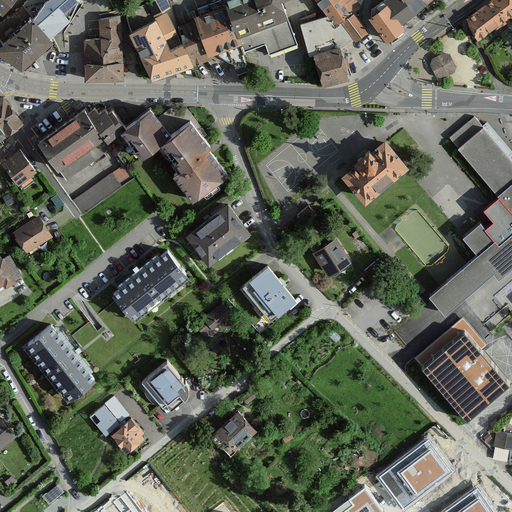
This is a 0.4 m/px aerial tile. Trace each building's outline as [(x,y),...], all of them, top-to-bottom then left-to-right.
[(0,0),(0,12),(10,0),(0,0)] [(28,0),(24,4),(50,35),(70,19),(78,0),(28,0)] [(151,0),(148,2),(155,15),(169,8),(164,0),(151,0)] [(179,28),(193,63),(210,57),(209,53),(214,51),(220,56),(229,61),(233,63),(247,65),(242,52),(224,2),(222,3),(221,0),(219,0),(197,8),(200,15),(196,16),(198,20),(179,28)] [(224,2),(242,52),(265,42),(270,53),(297,43),(281,0),(225,0),(226,1),(224,2)] [(341,22),(354,39),(367,29),(353,11),(360,6),(355,0),(316,0),(327,15),(336,26),(341,22)] [(384,0),(383,1),(399,22),(424,4),(428,0),(384,0)] [(511,0),(491,0),(468,18),(478,38),(509,16),(511,17),(511,16),(511,23),(510,25),(511,27),(511,0)] [(389,37),(392,42),(402,35),(399,32),(404,28),(399,22),(383,1),(371,9),(371,17),(387,38),(389,37)] [(50,35),(24,4),(0,24),(0,50),(21,66),(52,39),(49,36),(50,35)] [(193,63),(179,28),(177,30),(167,13),(144,26),(140,19),(147,16),(143,8),(126,16),(131,33),(153,77),(176,70),(178,76),(195,71),(192,63),(193,63)] [(85,39),(86,78),(122,77),(121,36),(119,15),(100,19),(101,38),(85,39)] [(314,54),(341,49),(354,39),(341,22),(336,26),(327,15),(300,23),(309,56),(314,54)] [(341,49),(314,54),(323,84),(352,76),(346,57),(343,58),(341,49)] [(444,53),(432,59),(430,65),(436,76),(443,78),(454,72),(456,66),(450,55),(444,53)] [(0,137),(5,134),(4,133),(14,127),(20,121),(3,96),(0,97),(0,137)] [(88,107),(40,139),(62,171),(105,137),(111,145),(126,133),(131,128),(115,108),(111,112),(108,107),(102,112),(98,107),(92,112),(88,107)] [(131,128),(126,133),(146,158),(162,145),(176,134),(156,109),(131,128)] [(478,252),(429,293),(445,311),(494,271),(498,277),(511,264),(511,159),(474,115),(449,137),(498,195),(484,207),(493,219),(486,226),(480,221),(463,235),(478,252)] [(176,134),(162,145),(184,172),(176,178),(196,202),(233,173),(192,121),(176,134)] [(360,163),(347,175),(366,197),(404,165),(385,142),(371,153),(369,150),(358,160),(360,163)] [(3,165),(21,188),(41,172),(22,149),(3,165)] [(75,196),(85,210),(136,174),(126,160),(75,196)] [(228,204),(188,235),(209,262),(249,232),(228,204)] [(313,210),(308,205),(297,214),(302,220),(313,210)] [(40,216),(15,231),(29,253),(54,238),(40,216)] [(335,240),(316,252),(332,276),(351,265),(335,240)] [(114,293),(132,316),(187,273),(168,250),(114,293)] [(0,260),(0,292),(19,282),(5,258),(0,260)] [(384,264),(379,258),(364,270),(370,276),(384,264)] [(267,265),(243,284),(270,318),(295,298),(267,265)] [(412,294),(399,278),(388,286),(401,303),(412,294)] [(222,303),(197,324),(204,333),(218,322),(221,325),(233,315),(222,303)] [(247,327),(239,319),(233,325),(240,333),(247,327)] [(51,324),(27,342),(71,397),(94,378),(51,324)] [(465,329),(421,365),(467,418),(510,382),(465,329)] [(167,359),(142,381),(163,406),(179,393),(185,399),(187,396),(188,394),(189,391),(189,389),(189,387),(188,384),(187,382),(185,380),(167,359)] [(260,392),(255,386),(243,396),(248,402),(260,392)] [(143,432),(131,417),(121,425),(104,404),(90,415),(107,435),(109,433),(121,448),(125,446),(128,451),(144,438),(140,434),(143,432)] [(255,428),(238,410),(212,435),(230,455),(239,447),(236,445),(255,428)] [(1,416),(0,417),(0,451),(18,437),(1,416)] [(511,433),(497,430),(495,445),(511,448),(511,433)] [(429,436),(379,474),(404,506),(454,469),(429,436)] [(16,480),(12,476),(6,481),(10,485),(16,480)] [(62,492),(56,485),(43,496),(49,503),(62,492)] [(379,511),(383,509),(365,485),(329,511),(379,511)] [(497,511),(478,485),(440,511),(497,511)] [(116,511),(119,509),(113,502),(109,505),(114,511),(116,511)]
